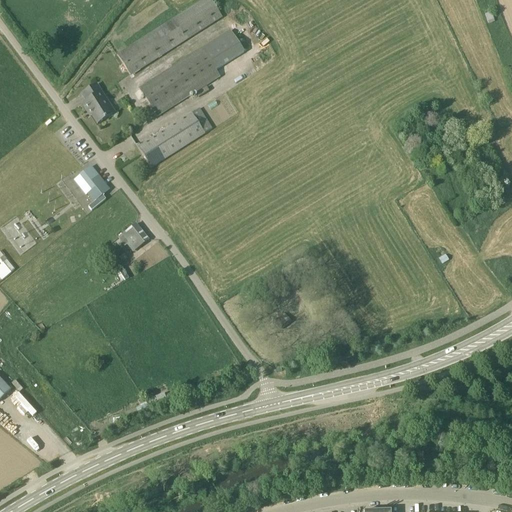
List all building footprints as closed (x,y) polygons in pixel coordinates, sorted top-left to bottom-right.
[(130,76),(221,17),(209,0),(203,0),(117,56),(130,76)] [(230,30),(139,88),(157,118),(220,78),(216,71),(244,53),(230,30)] [(88,110),(97,124),(114,114),(96,85),(82,94),(86,101),(82,104),(86,111),(88,110)] [(192,113),(137,147),(151,169),(205,135),(205,134),(212,129),(200,109),(192,113)] [(94,202),(109,190),(91,167),(80,176),(92,191),(88,195),(94,202)] [(134,251),(148,241),(136,225),(122,235),(134,251)] [(124,254),(119,258),(122,263),(127,259),(124,254)] [(6,260),(0,264),(0,280),(0,281),(14,270),(6,260)] [(0,400),(11,391),(5,384),(0,378),(0,400)]
